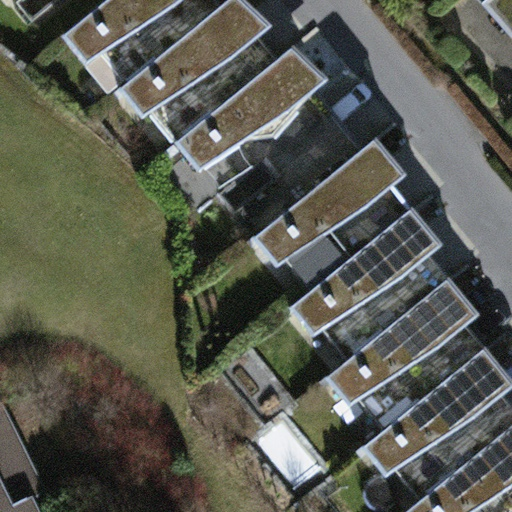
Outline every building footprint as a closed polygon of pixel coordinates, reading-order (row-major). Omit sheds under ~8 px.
[(8,0),(55,55),(67,45),(120,0),(8,0)] [(120,0),(67,45),(117,103),(125,97),(230,8),(222,0),(120,0)] [(511,0),(495,0),(511,19),(511,0)] [(125,97),(175,156),(181,150),(287,61),(238,2),(230,8),(125,97)] [(181,150),(259,241),(368,150),(372,146),(294,55),(287,61),(181,150)] [(255,245),(305,303),(410,215),(417,208),(368,150),(259,241),(255,245)] [(297,310),(347,368),(449,282),(460,273),(410,215),(305,303),(297,310)] [(337,377),(387,436),(486,352),(499,341),(449,282),(347,368),(337,377)] [(374,447),(423,506),(511,430),(511,382),(486,352),(387,436),(374,447)] [(56,511),(0,403),(0,511),(56,511)] [(416,511),(511,511),(511,430),(423,506),(416,511)]
